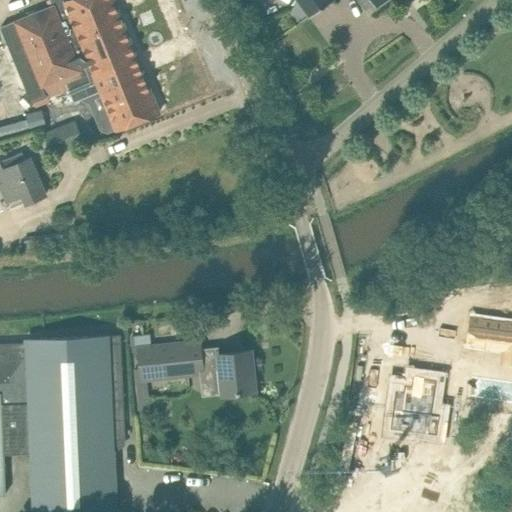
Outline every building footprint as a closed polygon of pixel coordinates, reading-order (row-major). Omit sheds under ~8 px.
[(159,112),(113,0),(50,0),(53,6),(1,28),(31,102),(68,87),(74,101),(101,90),(117,129),(159,112)] [(297,0),(310,17),(333,0),(297,0)] [(359,0),(366,9),(374,3),(376,7),(385,0),(359,0)] [(0,138),(46,127),(42,109),(25,113),(27,119),(0,126),(0,138)] [(44,133),(53,155),(84,143),(75,121),(44,133)] [(46,198),(29,158),(25,160),(22,152),(0,161),(0,186),(7,203),(22,198),(26,207),(46,198)] [(511,319),(470,315),(468,337),(509,341),(507,356),(511,356),(511,319)] [(126,445),(121,334),(28,338),(28,341),(0,342),(0,494),(5,494),(1,405),(31,404),(31,410),(8,411),(10,442),(5,442),(6,454),(32,452),(34,479),(35,511),(115,508),(114,476),(114,452),(126,445)] [(150,334),(131,336),(132,348),(138,348),(139,368),(134,369),(138,411),(146,410),(147,426),(152,425),(147,378),(194,374),(193,357),(203,357),(202,347),(201,347),(200,339),(151,344),(150,334)] [(219,346),(202,347),(203,357),(204,373),(205,381),(221,379),(223,393),(255,390),(253,373),(250,373),(247,352),(250,352),(250,350),(220,353),(219,346)] [(394,406),(391,425),(436,431),(438,411),(430,410),(435,375),(413,373),(412,382),(405,381),(402,406),(394,406)]
